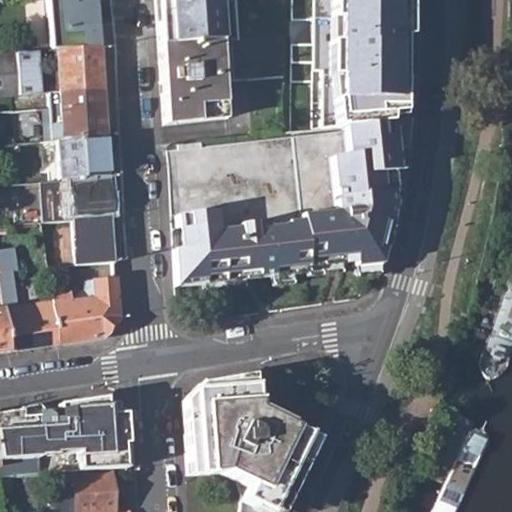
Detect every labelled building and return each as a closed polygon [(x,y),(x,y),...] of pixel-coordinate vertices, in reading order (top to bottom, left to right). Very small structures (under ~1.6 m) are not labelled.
[(46,0),(50,51),(54,50),(96,47),(92,0),(46,0)] [(217,42),(213,0),(153,0),(154,1),(157,46),(217,42)] [(333,0),(321,0),(322,6),(327,12),(334,12),(333,0)] [(333,0),(334,12),(334,36),(387,35),(386,0),(333,0)] [(334,47),(335,81),(335,109),(388,108),(387,35),(334,36),(325,36),(325,48),(334,47)] [(157,46),(162,125),(222,119),(219,82),(282,77),(283,38),(217,42),(157,46)] [(0,97),(59,93),(99,89),(96,47),(54,50),(50,51),(0,55),(0,97)] [(59,93),(63,141),(91,139),(102,138),(99,89),(59,93)] [(340,126),(340,130),(343,156),(327,157),(332,211),(296,215),(297,220),(283,222),(283,225),(263,227),(263,221),(233,224),(233,228),(214,230),(212,211),(172,215),(174,250),(171,250),(174,289),(198,286),(198,284),(240,279),(238,268),(252,266),(253,279),(302,274),(301,268),(328,265),(327,255),(336,254),(337,264),(350,263),(351,268),(378,265),(388,221),(369,223),(368,209),(392,206),(391,172),(376,173),(374,154),(393,152),(401,152),(404,120),(380,122),(340,126)] [(165,145),(172,215),(212,211),(214,230),(233,228),(233,224),(263,221),(263,227),(283,225),(283,222),(297,220),(296,215),(332,211),(327,157),(343,156),(340,130),(198,146),(198,142),(165,145)] [(55,142),(59,182),(69,181),(105,177),(102,138),(91,139),(63,141),(55,142)] [(395,171),(393,152),(374,154),(376,173),(391,172),(395,171)] [(69,181),(72,216),(107,214),(105,177),(69,181)] [(388,221),(392,206),(368,209),(369,223),(388,221)] [(71,221),(74,267),(91,265),(111,264),(108,219),(71,221)] [(0,251),(0,272),(13,270),(17,270),(14,250),(0,251)] [(328,265),(337,264),(336,254),(327,255),(328,265)] [(502,365),(511,338),(511,265),(477,356),(476,359),(475,362),(475,364),(475,368),(476,371),(477,375),(480,379),(483,380),(485,381),(489,380),(494,379),(496,376),(499,373),(500,370),(501,368),(502,365)] [(240,281),(253,279),(252,266),(238,268),(240,279),(240,281)] [(18,307),(13,270),(0,272),(0,292),(2,309),(8,351),(57,344),(51,301),(18,307)] [(51,301),(57,344),(99,338),(115,319),(112,280),(86,280),(87,300),(67,303),(66,292),(50,294),(51,301)] [(181,403),(185,474),(219,472),(236,481),(241,495),(238,511),(275,511),(310,439),(288,429),(277,411),(263,402),(259,374),(197,384),(181,403)] [(102,399),(0,413),(0,474),(125,470),(121,414),(102,399)] [(53,509),(59,511),(128,511),(128,510),(112,511),(110,475),(56,479),(56,490),(50,494),(48,502),(53,509)]
